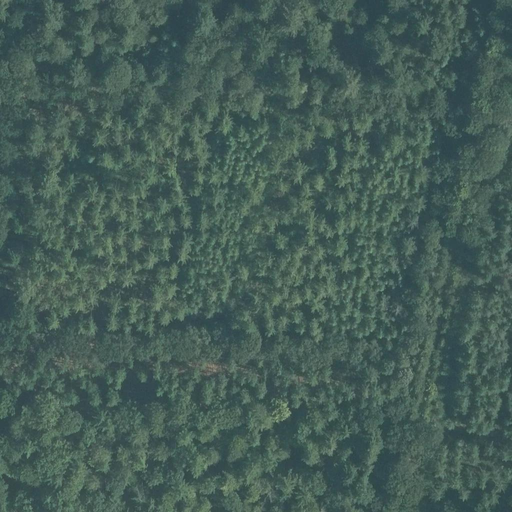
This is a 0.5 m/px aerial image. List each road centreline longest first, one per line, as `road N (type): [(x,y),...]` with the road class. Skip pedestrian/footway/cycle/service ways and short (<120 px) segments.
road 1 (track): [(511,126),(465,99),(42,86),(0,106)]
road 2 (track): [(394,511),(502,0)]
road 3 (track): [(42,86),(142,0)]
